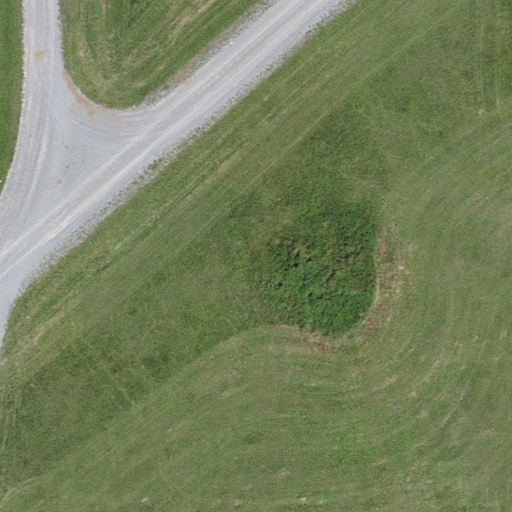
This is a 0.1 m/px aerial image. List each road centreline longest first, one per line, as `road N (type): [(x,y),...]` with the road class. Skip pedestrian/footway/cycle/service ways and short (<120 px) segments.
road 1 (track): [(298,0),(0,265)]
road 2 (track): [(47,218),(35,0)]
